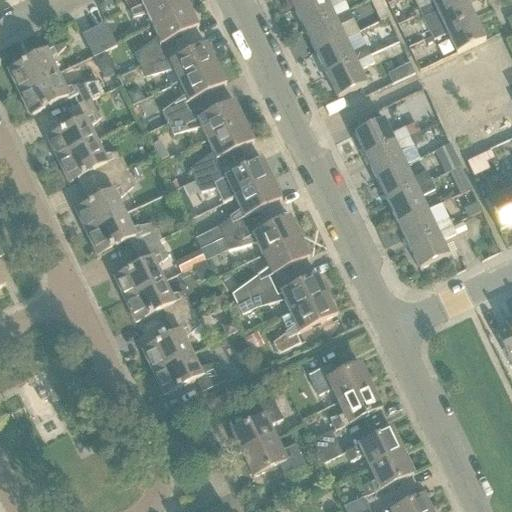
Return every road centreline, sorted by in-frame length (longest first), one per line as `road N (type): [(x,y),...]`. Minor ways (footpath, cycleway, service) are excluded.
road 1 (residential): [(392,333),(234,0)]
road 2 (unclassified): [(142,511),(153,498),(152,464),(72,296)]
road 3 (residential): [(470,511),(392,333)]
road 4 (unclassified): [(72,296),(0,144)]
road 5 (residential): [(392,333),(511,274)]
